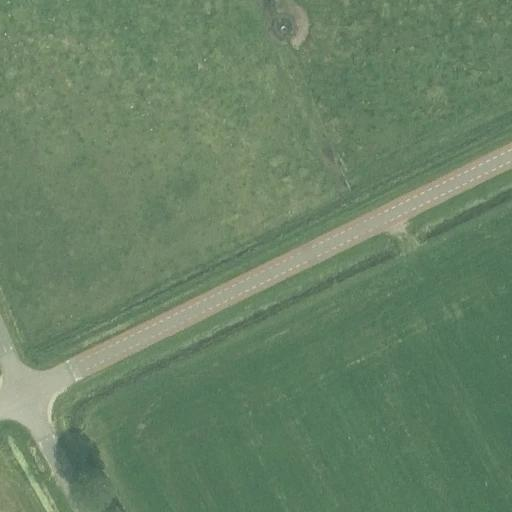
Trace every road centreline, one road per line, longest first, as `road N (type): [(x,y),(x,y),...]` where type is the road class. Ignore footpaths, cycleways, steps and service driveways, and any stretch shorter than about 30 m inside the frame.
road 1 (tertiary): [(27,400),(511,157)]
road 2 (unclassified): [(85,511),(27,400)]
